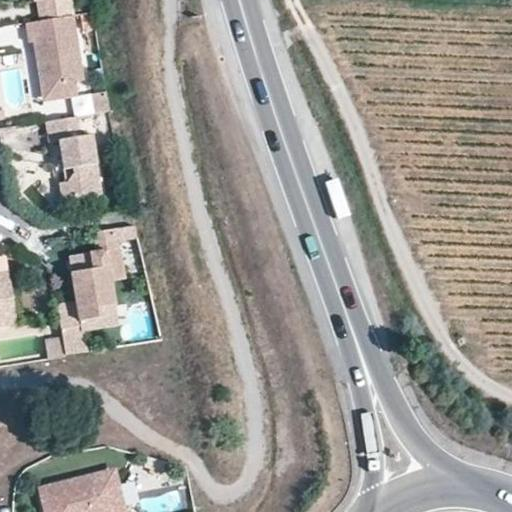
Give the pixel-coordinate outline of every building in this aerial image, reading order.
[(46,19),(78,15),(75,0),(34,0),(43,1),(46,19)] [(46,19),(26,23),(30,44),(37,43),(41,88),(54,98),(67,99),(79,94),(77,83),(85,79),(78,15),(46,19)] [(50,122),(61,200),(105,194),(94,116),(50,122)] [(77,245),(87,317),(127,312),(117,239),(77,245)] [(0,331),(19,328),(11,280),(0,281),(0,331)] [(63,339),(46,342),(49,358),(65,355),(63,339)] [(46,497),(50,511),(129,511),(121,481),(113,475),(54,486),(46,497)]
